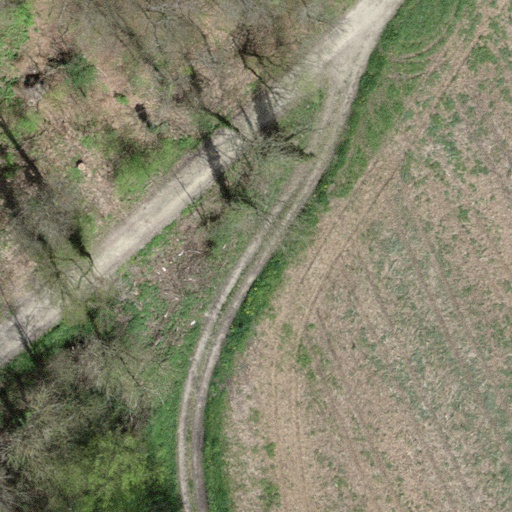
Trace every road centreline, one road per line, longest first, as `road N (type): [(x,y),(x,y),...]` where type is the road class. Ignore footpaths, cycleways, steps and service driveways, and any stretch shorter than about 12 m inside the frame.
road 1 (track): [(191,511),(193,394),(393,0)]
road 2 (track): [(0,352),(239,169),(391,0)]
